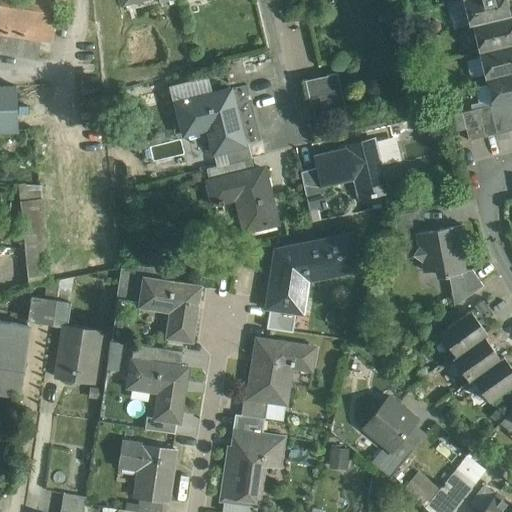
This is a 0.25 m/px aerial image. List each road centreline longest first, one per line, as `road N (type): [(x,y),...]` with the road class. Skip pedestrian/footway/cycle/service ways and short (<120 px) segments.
road 1 (residential): [(196,511),(225,326)]
road 2 (residential): [(268,0),(301,128)]
road 3 (residential): [(511,274),(487,191),(511,166)]
